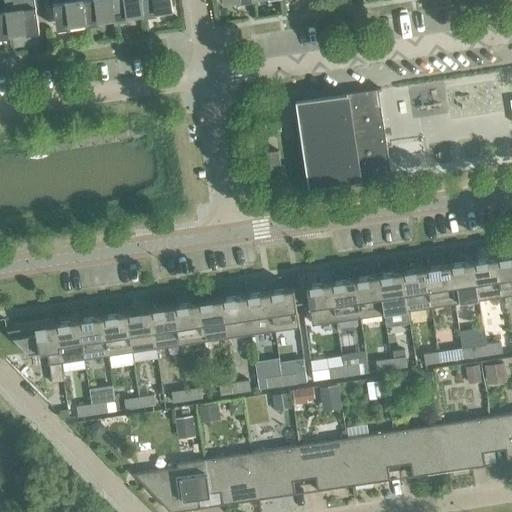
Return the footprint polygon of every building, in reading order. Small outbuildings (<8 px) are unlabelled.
[(4,0),(0,0),(0,36),(0,37),(0,35),(0,32),(8,31),(9,31),(4,0)] [(36,0),(4,0),(9,31),(8,31),(9,36),(29,33),(28,28),(38,26),(35,7),(38,7),(36,0)] [(85,19),(81,0),(49,0),(50,5),(53,5),(55,24),(65,22),(66,27),(86,24),(85,19)] [(111,0),(81,0),(85,19),(94,18),(95,23),(115,20),(114,15),(113,15),(111,0)] [(140,0),(111,0),(113,15),(114,15),(123,14),(123,18),(143,15),(143,11),(142,11),(140,0)] [(140,0),(142,11),(143,11),(151,9),(152,14),(172,11),(170,0),(140,0)] [(295,101),(308,188),(392,175),(379,89),(295,101)] [(281,131),(279,121),(256,125),(257,135),(281,131)] [(511,255),(496,258),(502,295),(511,293),(511,255)] [(496,258),(473,261),(478,299),(502,295),(496,258)] [(473,261),(449,265),(454,302),(478,299),(473,261)] [(449,265),(425,268),(431,306),(454,302),(449,265)] [(425,268),(401,272),(407,309),(431,306),(425,268)] [(401,272),(378,276),(383,313),(407,309),(401,272)] [(378,276),(354,279),(360,316),(383,313),(378,276)] [(354,279),(330,283),(336,320),(360,316),(354,279)] [(336,320),(330,283),(299,287),(301,304),(308,303),(311,324),(336,320)] [(293,288),(268,292),(274,329),(298,326),(293,288)] [(268,292),(245,295),(250,333),(274,329),(268,292)] [(245,295),(221,299),(227,336),(250,333),(245,295)] [(221,299),(197,303),(203,340),(227,336),(221,299)] [(197,303),(174,306),(179,343),(203,340),(197,303)] [(150,310),(155,347),(179,343),(174,306),(150,310)] [(150,310),(126,313),(132,351),(155,347),(150,310)] [(126,313),(102,317),(108,354),(132,351),(126,313)] [(102,317),(79,320),(84,358),(108,354),(102,317)] [(79,320),(55,324),(60,361),(61,361),(84,358),(79,320)] [(60,361),(55,324),(6,331),(28,354),(47,351),(51,383),(64,381),(61,361),(60,361)] [(500,343),(485,345),(487,355),(501,353),(500,343)] [(487,355),(485,345),(470,347),(472,357),(487,355)] [(453,350),(438,352),(439,362),(454,360),(453,350)] [(439,362),(438,352),(423,354),(424,364),(439,362)] [(405,357),(390,359),(392,369),(407,367),(405,357)] [(392,369),(390,359),(375,361),(377,371),(392,369)] [(505,363),(484,366),(486,379),(507,376),(505,363)] [(358,364),(343,366),(344,376),(359,374),(358,364)] [(478,365),(465,367),(467,383),(480,381),(478,365)] [(344,376),(343,366),(328,369),(329,378),(344,376)] [(431,371),(420,373),(421,383),(432,381),(431,371)] [(296,373),(281,375),(282,386),(297,383),(296,373)] [(282,386),(281,375),(266,378),(268,388),(282,386)] [(383,380),(366,383),(368,399),(385,396),(383,380)] [(248,381),(233,383),(235,393),(250,390),(248,381)] [(235,393),(233,383),(219,385),(220,395),(235,393)] [(337,385),(319,387),(320,399),(338,396),(337,385)] [(200,388),(186,390),(187,400),(202,398),(200,388)] [(305,388),(292,390),(294,405),(307,403),(306,399),(305,388)] [(187,400),(186,390),(171,392),(172,402),(187,400)] [(288,393),(272,395),(274,410),(290,408),(288,393)] [(153,395),(139,397),(140,407),(154,405),(153,395)] [(140,407),(139,397),(123,399),(125,409),(140,407)] [(241,400),(228,402),(230,411),(242,409),(241,400)] [(106,402),(91,404),(92,414),(107,412),(106,402)] [(92,414),(91,404),(76,406),(77,416),(92,414)] [(217,405),(198,407),(200,423),(219,420),(217,405)] [(511,413),(488,417),(493,445),(504,444),(506,463),(511,461),(511,413)] [(192,416),(175,418),(177,431),(193,429),(192,416)] [(488,417),(441,424),(448,471),(484,466),(481,447),(493,445),(488,417)] [(441,424),(393,431),(398,459),(409,458),(411,477),(448,471),(441,424)] [(393,431),(346,438),(353,485),(389,480),(386,461),(398,459),(393,431)] [(346,438),(298,445),(303,473),(314,472),(317,491),(353,485),(346,438)] [(298,445),(251,452),(258,500),(294,494),(291,475),(303,473),(298,445)] [(251,452),(203,459),(208,488),(219,486),(222,505),(258,500),(251,452)] [(208,488),(203,459),(176,463),(177,468),(132,474),(169,511),(175,511),(199,508),(196,489),(208,488)]
